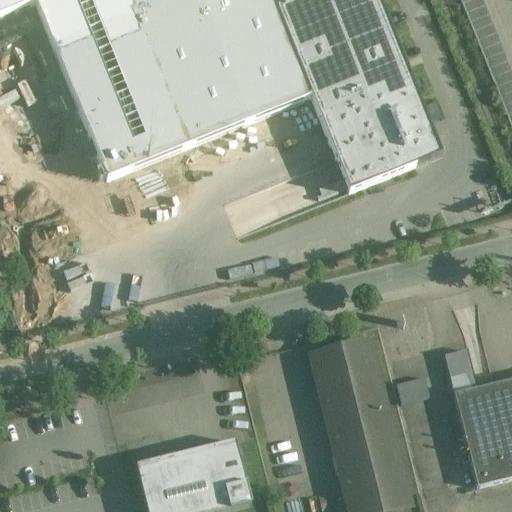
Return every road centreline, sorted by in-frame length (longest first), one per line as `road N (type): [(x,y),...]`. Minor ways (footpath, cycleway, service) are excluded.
road 1 (residential): [(0,381),(511,248)]
road 2 (unknown): [(283,308),(331,511)]
